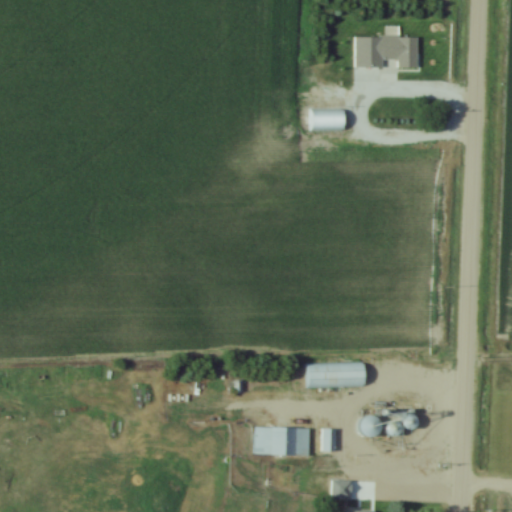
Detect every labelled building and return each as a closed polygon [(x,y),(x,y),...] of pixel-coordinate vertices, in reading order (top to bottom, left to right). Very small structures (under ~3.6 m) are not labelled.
[(419,68),(418,37),(399,37),(399,28),(387,28),(387,34),(380,34),(381,59),(399,59),(399,69),(419,68)] [(346,110),(310,110),(310,132),(346,132),(346,110)] [(307,388),(367,388),(366,363),(307,363),(307,388)] [(383,418),(365,416),(363,435),(380,437),(383,418)] [(309,455),(309,427),(255,427),(255,455),(309,455)] [(323,451),(334,451),(334,429),(323,429),(323,451)] [(331,499),(352,499),(352,480),(331,480),(331,499)]
